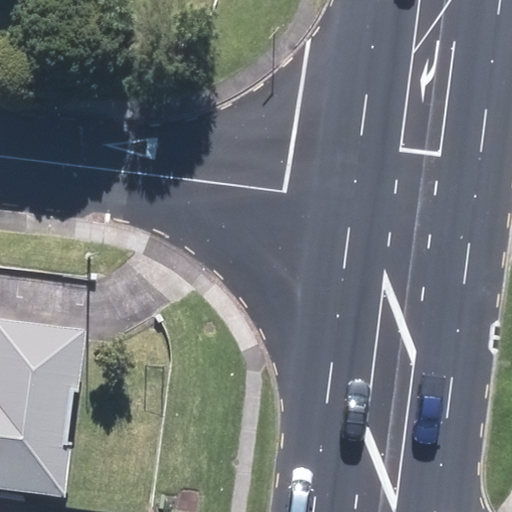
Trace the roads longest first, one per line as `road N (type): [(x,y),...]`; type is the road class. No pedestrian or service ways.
road 1 (residential): [(0,155),(412,211)]
road 2 (primary): [(374,511),(412,211)]
road 3 (primary): [(412,211),(439,0)]
